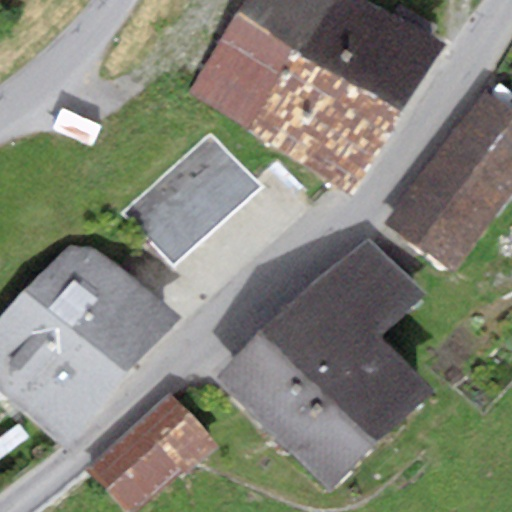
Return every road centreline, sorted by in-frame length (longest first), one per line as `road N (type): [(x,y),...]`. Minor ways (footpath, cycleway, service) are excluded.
road 1 (tertiary): [(504,0),(372,200),(4,511)]
road 2 (unclassified): [(0,109),(68,56),(115,0)]
